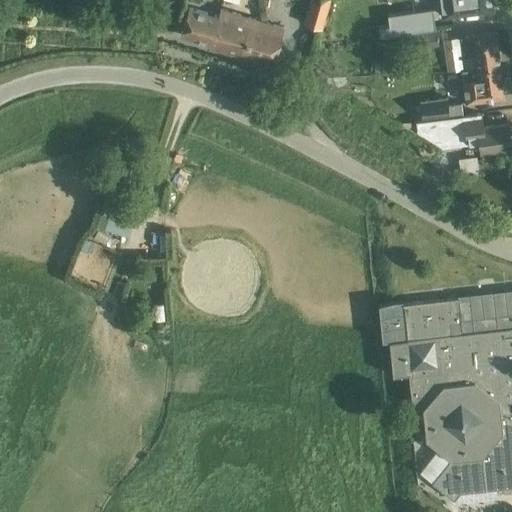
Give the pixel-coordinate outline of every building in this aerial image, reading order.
[(310,0),(303,22),(322,28),(330,0),(310,0)] [(491,0),(440,0),(442,16),(493,9),(491,0)] [(276,60),(285,29),(221,10),(219,17),(190,8),(182,34),(212,43),(210,47),(258,61),(259,55),(276,60)] [(431,27),(428,8),(387,14),(388,25),(378,26),(379,37),(436,30),(435,27),(431,27)] [(401,50),(410,49),(438,46),(437,31),(399,35),(401,50)] [(476,67),(499,64),(495,32),(459,37),(462,56),(474,54),(476,67)] [(403,59),(374,62),(375,74),(404,72),(403,59)] [(503,96),(499,64),(476,67),(477,79),(466,80),(468,101),(503,96)] [(422,118),(463,113),(461,103),(448,104),(447,99),(420,102),(422,118)] [(479,113),(415,121),(416,130),(433,140),(440,139),(441,145),(464,142),(479,140),(481,152),(510,148),(507,123),(484,126),(481,127),(480,115),(479,113)] [(130,176),(139,171),(141,163),(137,155),(129,152),(120,156),(118,165),(122,173),(130,176)] [(461,175),(479,173),(477,160),(459,162),(461,175)] [(105,202),(98,225),(106,228),(114,205),(105,202)] [(403,301),(381,303),(385,339),(390,338),(393,374),(409,372),(413,408),(423,407),(423,410),(426,438),(451,458),(432,481),(454,499),(460,491),(511,486),(511,288),(459,294),(459,297),(403,302),(403,301)]
